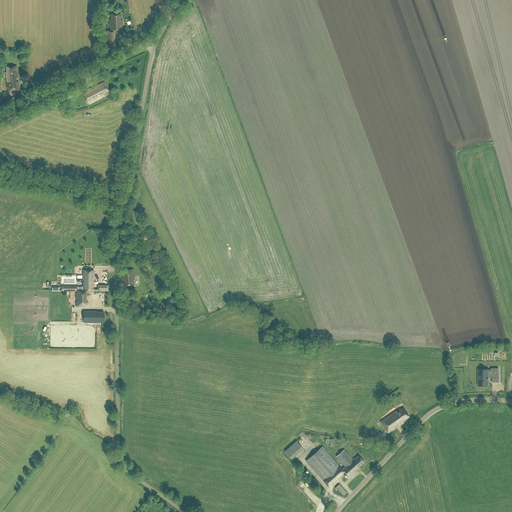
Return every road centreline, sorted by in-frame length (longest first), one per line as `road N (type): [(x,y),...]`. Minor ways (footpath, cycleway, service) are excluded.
road 1 (unclassified): [(185,511),(125,468),(117,444),(114,257),(153,46)]
road 2 (unclassified): [(336,511),(437,408),(511,401)]
road 3 (unclassified): [(0,116),(153,46)]
road 4 (track): [(0,173),(123,201)]
